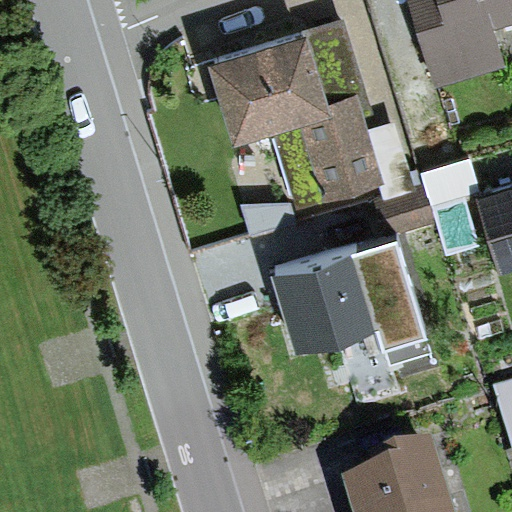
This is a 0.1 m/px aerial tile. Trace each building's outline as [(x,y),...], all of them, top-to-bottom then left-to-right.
[(511,0),(412,0),(436,79),(507,58),(495,18),(511,13),(511,0)] [(346,5),(209,47),(235,132),(275,120),(300,201),(380,177),(386,175),(370,122),(366,110),(377,106),(346,5)] [(396,115),(370,122),(386,175),(380,177),(385,195),(417,184),(396,115)] [(426,181),(432,199),(481,184),(471,150),(422,165),(426,181)] [(511,176),(478,187),(502,265),(511,262),(511,176)] [(385,195),(375,198),(387,233),(396,230),(437,216),(432,199),(426,181),(417,184),(385,195)] [(467,193),(435,202),(449,247),(481,237),(467,193)] [(363,234),(276,261),(299,337),(381,312),(391,345),(428,334),(396,230),(387,233),(365,240),(363,234)] [(511,382),(493,388),(511,452),(511,382)] [(453,511),(432,443),(340,471),(352,511),(453,511)]
